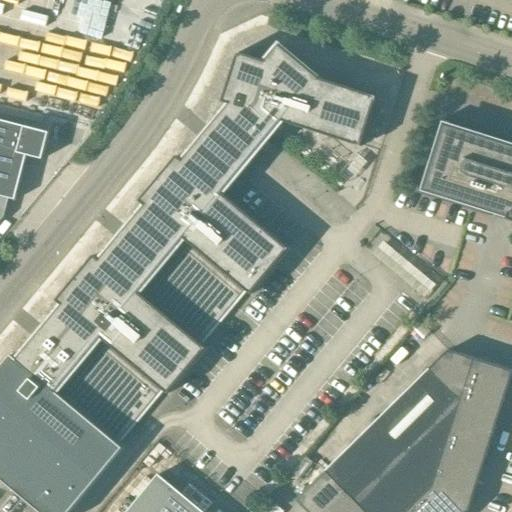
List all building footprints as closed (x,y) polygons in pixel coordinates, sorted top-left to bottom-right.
[(200,344),(245,290),(251,295),(289,249),(222,194),(264,144),(282,122),(361,147),(377,97),(319,78),(279,45),(265,61),(238,53),(222,102),(229,105),(183,161),(177,156),(139,202),(145,206),(100,260),(94,256),(56,301),(62,306),(17,360),(11,355),(0,368),(0,479),(39,511),(69,511),(123,448),(117,444),(162,390),(168,394),(206,349),(200,344)] [(0,196),(15,200),(27,156),(42,160),(49,133),(0,120),(0,196)] [(511,142),(442,120),(432,151),(437,153),(434,163),(429,161),(419,193),(492,215),(494,210),(508,215),(506,220),(511,222),(511,142)] [(457,415),(466,388),(475,359),(449,350),(325,472),(346,493),(364,511),(409,511),(434,488),(440,470),(448,442),(457,415)] [(505,400),(511,377),(511,370),(475,359),(466,388),(505,400)] [(496,427),(505,400),(466,388),(457,415),(496,427)] [(487,455),(495,429),(496,427),(457,415),(448,442),(487,455)] [(478,482),(486,457),(487,455),(448,442),(440,470),(478,482)] [(470,508),(478,482),(440,470),(434,488),(470,510),(470,508)] [(326,511),(346,493),(325,472),(296,500),(307,511),(326,511)] [(193,511),(161,483),(136,511),(193,511)] [(467,511),(468,511),(470,510),(434,488),(409,511),(467,511)] [(364,511),(346,493),(326,511),(364,511)]
